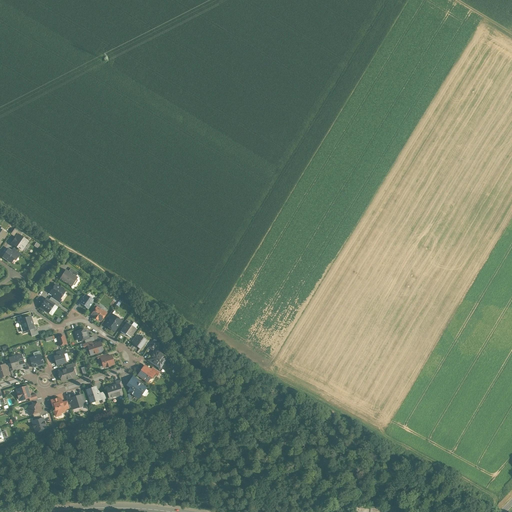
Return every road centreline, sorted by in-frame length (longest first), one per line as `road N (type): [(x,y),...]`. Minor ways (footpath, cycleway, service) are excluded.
road 1 (residential): [(47,386),(52,392),(132,362),(87,322),(57,327),(35,311),(63,264)]
road 2 (track): [(263,475),(303,491),(442,511)]
road 3 (secondary): [(42,511),(179,511)]
